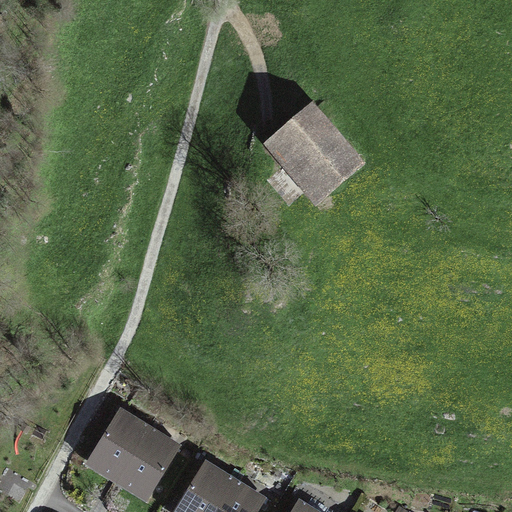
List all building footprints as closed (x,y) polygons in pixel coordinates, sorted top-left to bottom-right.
[(369,162),(316,101),(261,149),(314,209),(369,162)] [(116,483),(150,427),(120,409),(86,465),(116,483)] [(146,501),(180,446),(150,427),(116,483),(146,501)] [(215,511),(235,480),(205,461),(173,511),(215,511)] [(256,511),(265,498),(235,480),(215,511),(256,511)] [(318,511),(299,500),(291,511),(318,511)]
